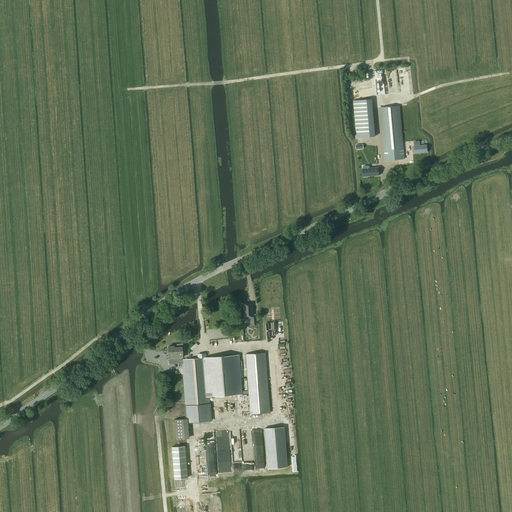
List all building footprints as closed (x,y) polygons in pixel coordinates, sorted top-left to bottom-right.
[(375,136),(372,99),(353,101),(356,135),(355,135),(355,138),(375,136)] [(404,158),(399,105),(380,107),(385,160),(404,158)] [(418,142),(414,142),(415,153),(427,152),(426,145),(419,146),(418,142)] [(369,167),(368,166),(363,166),(362,167),(363,176),(378,175),(378,167),(370,168),(369,167)] [(244,317),(252,316),(252,304),(243,304),(244,317)] [(182,364),(181,359),(181,357),(182,357),(181,347),(183,347),(182,343),(176,344),(177,347),(174,347),(174,346),(168,346),(168,356),(173,356),(173,358),(178,357),(179,364),(182,364)] [(265,353),(245,354),(250,414),(270,413),(265,353)] [(238,354),(181,359),(182,364),(186,418),(210,417),(209,396),(241,393),(238,354)] [(282,427),(262,428),(265,468),(285,466),(282,427)] [(190,444),(177,445),(180,477),(193,476),(190,444)]
